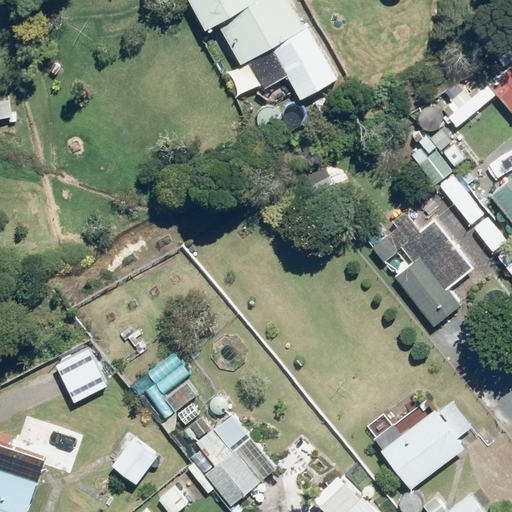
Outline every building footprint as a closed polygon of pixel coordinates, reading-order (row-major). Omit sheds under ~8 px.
[(191,0),(209,30),(220,24),(244,65),(275,48),(304,100),(341,79),(310,25),(307,26),(291,0),(191,0)] [(511,48),(500,58),(507,67),(511,62),(511,67),(460,108),(454,100),(444,107),(458,125),(500,93),(511,108),(511,48)] [(11,97),(0,98),(0,117),(15,115),(11,97)] [(478,121),(459,137),(469,150),(488,135),(478,121)] [(432,137),(442,150),(453,140),(443,128),(432,137)] [(420,141),(429,153),(438,146),(428,134),(420,141)] [(420,163),(437,184),(454,171),(439,149),(420,163)] [(474,170),(485,182),(496,172),(485,160),(474,170)] [(463,176),(469,183),(476,178),(470,170),(463,176)] [(311,182),(319,198),(333,191),(325,175),(311,182)] [(511,178),(493,195),(511,217),(511,178)] [(451,192),(468,214),(480,204),(462,183),(451,192)] [(397,276),(436,325),(462,303),(450,287),(476,267),(437,219),(422,231),(406,211),(394,220),(410,241),(402,247),(415,262),(397,276)] [(475,227),(494,251),(508,241),(489,216),(475,227)] [(369,237),(386,261),(399,252),(382,227),(369,237)] [(499,255),(511,271),(511,246),(511,245),(499,255)] [(73,372),(65,356),(41,368),(49,383),(73,372)] [(412,489),(467,448),(459,438),(474,426),(455,401),(440,413),(437,409),(403,434),(395,424),(377,437),(385,449),(383,450),(412,489)] [(9,454),(71,477),(85,438),(27,417),(19,438),(15,436),(9,454)] [(208,474),(232,504),(279,468),(246,425),(226,441),(236,453),(208,474)] [(161,452),(131,429),(109,457),(140,481),(161,452)] [(0,511),(27,511),(38,480),(0,468),(0,511)] [(326,511),(380,511),(364,496),(362,498),(343,479),(319,504),(326,511)] [(172,511),(176,511),(189,502),(181,493),(167,505),(172,511)] [(484,511),(471,494),(447,511),(484,511)]
